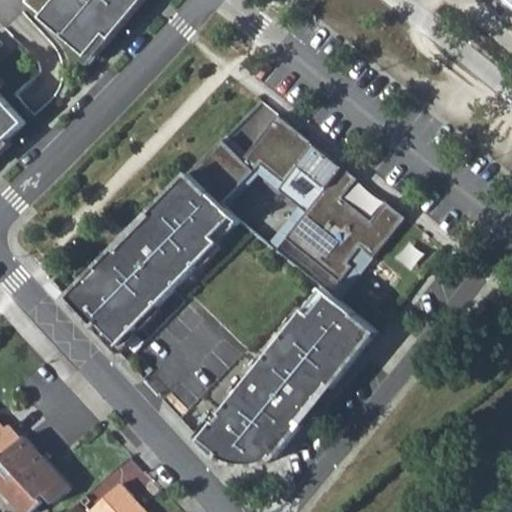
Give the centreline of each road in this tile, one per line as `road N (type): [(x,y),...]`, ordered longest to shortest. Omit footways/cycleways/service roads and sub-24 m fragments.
road 1 (residential): [(226,0),(511,232)]
road 2 (residential): [(285,511),(511,234)]
road 3 (residential): [(223,511),(0,259)]
road 4 (residential): [(204,0),(0,217)]
road 5 (residential): [(511,94),(396,0)]
